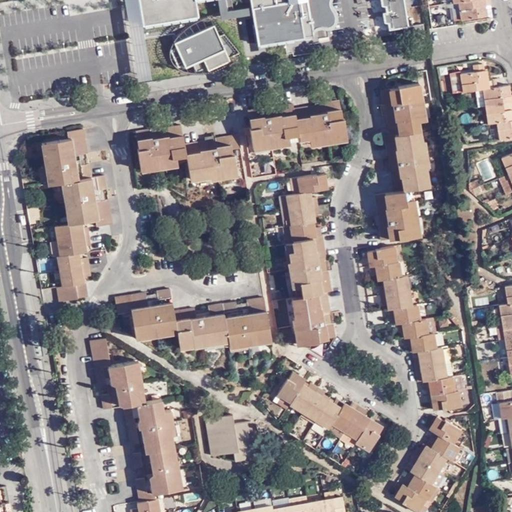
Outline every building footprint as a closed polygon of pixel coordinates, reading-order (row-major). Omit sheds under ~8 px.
[(140,0),(145,25),(199,16),(197,0),(248,0),(255,44),(314,36),(315,31),(318,29),(321,29),(323,30),(327,30),(329,29),(332,28),(335,27),(337,24),(339,21),(339,17),(338,13),(336,9),(333,5),(332,1),(332,0),(140,0)] [(490,0),(464,0),(458,1),(461,19),(487,15),(486,5),(491,4),(490,0)] [(461,19),(458,1),(453,2),(456,20),(461,19)] [(218,46),(208,23),(169,41),(180,64),(218,46)] [(233,36),(224,40),(230,53),(238,49),(233,36)] [(492,86),(492,78),(487,79),(485,69),(483,69),(483,63),(473,64),(473,71),(460,72),(462,91),(476,89),(483,88),(492,86)] [(397,86),(397,88),(381,91),(383,104),(385,104),(387,114),(385,114),(389,135),(384,137),(389,161),(390,161),(392,171),(389,171),(393,191),(374,194),(378,216),(379,216),(381,226),(378,226),(381,240),(398,238),(398,239),(399,239),(416,236),(415,224),(413,225),(410,210),(412,210),(409,189),(428,186),(424,166),(422,167),(419,151),(422,151),(420,140),(416,141),(414,131),(418,130),(417,121),(422,120),(420,110),(418,110),(416,95),(417,94),(415,83),(397,86)] [(496,85),(492,86),(483,88),(485,105),(511,100),(511,93),(510,94),(510,90),(509,83),(496,85)] [(478,106),(485,105),(483,88),(476,89),(478,106)] [(250,128),(253,147),(263,145),(263,142),(278,139),(278,142),(289,140),(288,136),(298,134),(299,139),(309,137),(310,142),(320,140),(319,137),(334,135),(335,138),(347,135),(343,117),(342,118),(339,100),(324,103),(325,105),(315,107),(315,105),(294,109),(293,104),(272,108),(272,109),(263,111),(262,108),(248,111),(251,128),(250,128)] [(511,100),(485,105),(487,123),(497,121),(511,118),(511,100)] [(511,118),(497,121),(499,139),(511,136),(511,118)] [(150,130),(135,133),(138,148),(136,148),(140,168),(150,166),(150,164),(166,161),(166,163),(187,160),(190,179),(209,175),(209,174),(224,171),(225,173),(237,171),(234,154),(233,153),(230,136),(215,139),(215,141),(205,142),(205,141),(184,145),(181,125),(160,129),(160,131),(150,132),(150,130)] [(86,284),(84,284),(83,278),(91,276),(88,258),(80,259),(79,253),(87,252),(86,246),(91,246),(88,227),(83,228),(82,223),(96,220),(97,226),(112,224),(108,200),(107,200),(105,190),(107,190),(105,176),(91,178),(89,164),(88,165),(86,154),(88,154),(83,129),(67,132),(68,138),(42,143),(49,185),(62,183),(69,224),(55,227),(58,241),(61,256),(58,256),(60,271),(63,287),(58,288),(60,302),(79,299),(79,298),(88,297),(86,284)] [(511,171),(511,152),(501,158),(507,173),(511,171)] [(292,230),(293,240),(322,235),(320,226),(312,227),(310,221),(312,220),(311,215),(319,213),(316,196),(308,197),(307,191),(328,187),(325,173),(317,174),(317,172),(298,176),(301,192),(279,196),(283,225),(291,223),(292,230)] [(507,193),(511,190),(511,183),(507,173),(500,177),(507,193)] [(301,192),(298,176),(288,177),(292,193),(301,192)] [(479,178),(470,183),(470,190),(480,186),(482,185),(479,178)] [(482,191),(480,186),(470,190),(474,194),(482,191)] [(285,243),(293,242),(293,240),(292,230),(283,232),(285,243)] [(293,240),(293,242),(295,249),(290,250),(291,260),(294,260),(296,275),(294,276),(296,286),(301,285),(302,295),(297,296),(298,305),(295,306),(296,317),(298,317),(301,332),(299,332),(301,344),(319,341),(319,339),(335,337),(333,322),(331,322),(329,313),(331,312),(327,291),(332,290),(328,270),(327,270),(325,260),(327,260),(323,236),(322,235),(293,240)] [(54,257),(58,256),(61,256),(58,241),(52,242),(54,257)] [(397,262),(394,246),(375,248),(376,250),(367,252),(372,275),(380,274),(381,280),(387,279),(388,285),(379,287),(382,303),(391,302),(392,309),(389,309),(390,318),(399,317),(400,323),(397,323),(399,332),(407,331),(408,337),(405,338),(406,346),(415,345),(416,351),(422,351),(423,356),(414,358),(417,375),(426,374),(427,380),(424,380),(425,389),(433,388),(434,395),(432,395),(434,409),(442,408),(442,409),(461,405),(459,390),(455,390),(453,375),(447,376),(441,346),(437,347),(434,333),(428,334),(426,319),(420,320),(417,304),(412,305),(406,275),(401,276),(399,262),(397,262)] [(230,346),(249,343),(271,340),(264,297),(247,300),(247,301),(237,303),(237,301),(208,306),(209,307),(196,310),(195,308),(174,312),(171,289),(157,291),(157,292),(147,294),(147,293),(116,298),(118,315),(132,312),(136,338),(178,331),(180,348),(194,345),(194,346),(215,343),(214,339),(228,337),(229,341),(230,346)] [(511,300),(509,301),(499,302),(500,309),(502,320),(511,318),(511,300)] [(511,318),(502,320),(504,336),(511,335),(511,318)] [(504,336),(502,320),(495,321),(497,337),(504,336)] [(106,337),(89,340),(97,382),(106,381),(108,393),(101,394),(103,408),(123,404),(130,443),(139,441),(141,451),(132,453),(135,466),(143,465),(146,476),(135,478),(139,500),(136,501),(138,507),(130,508),(130,511),(161,511),(159,497),(155,497),(154,491),(183,486),(178,457),(177,457),(172,433),(175,432),(171,408),(164,409),(162,397),(146,400),(139,359),(110,364),(106,337)] [(250,349),(249,343),(230,346),(231,352),(250,349)] [(380,432),(383,426),(371,418),(370,421),(365,418),(369,410),(353,401),(349,408),(343,405),(345,402),(337,398),(333,405),(322,398),(326,391),(311,382),(308,389),(302,386),(306,379),(293,371),(290,376),(288,376),(279,393),(283,395),(292,401),(290,403),(291,403),(317,419),(329,426),(330,427),(332,422),(359,438),(357,441),(371,450),(381,433),(380,432)] [(511,393),(511,390),(499,391),(500,402),(501,402),(505,417),(509,416),(511,429),(511,393)] [(292,401),(283,395),(279,402),(288,408),(291,403),(290,403),(292,401)] [(211,455),(233,451),(242,450),(244,459),(255,457),(254,448),(251,429),(235,431),(233,423),(232,414),(205,419),(211,455)] [(454,442),(462,429),(445,418),(444,420),(438,416),(430,429),(435,432),(442,436),(440,441),(432,436),(427,445),(429,446),(426,452),(419,447),(410,461),(418,466),(414,472),(419,475),(416,480),(409,476),(397,497),(403,500),(402,501),(419,511),(427,497),(429,499),(436,485),(432,482),(448,456),(452,459),(460,446),(454,442)] [(329,426),(317,419),(313,427),(324,434),(329,426)] [(249,421),(233,423),(235,431),(251,429),(249,421)] [(332,422),(330,427),(328,429),(342,437),(343,435),(356,443),(357,441),(359,438),(332,422)] [(234,460),(244,459),(242,450),(233,451),(234,460)] [(9,511),(4,482),(0,482),(0,511),(9,511)] [(343,511),(341,496),(272,509),(272,511),(343,511)]
